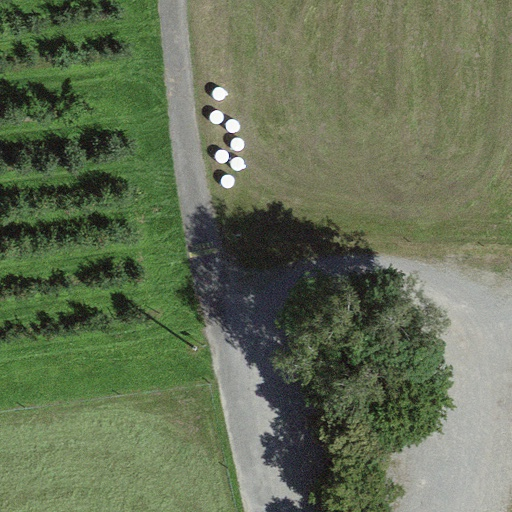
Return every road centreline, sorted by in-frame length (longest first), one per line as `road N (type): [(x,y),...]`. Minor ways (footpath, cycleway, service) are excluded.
road 1 (track): [(174,0),(185,126),(223,322)]
road 2 (track): [(223,322),(267,511)]
